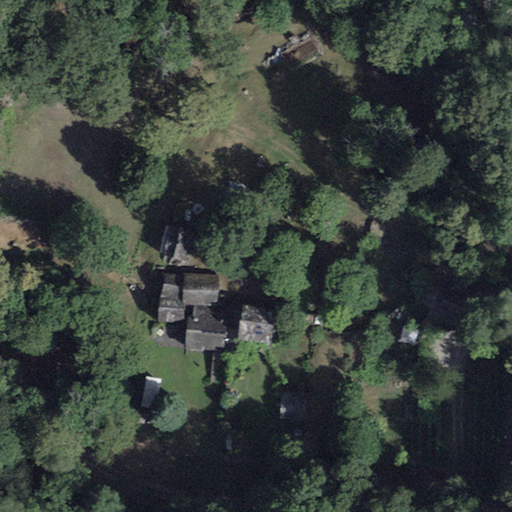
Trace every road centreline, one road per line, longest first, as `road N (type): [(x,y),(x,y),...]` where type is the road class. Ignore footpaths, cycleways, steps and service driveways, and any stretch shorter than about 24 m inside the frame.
road 1 (track): [(511,307),(490,322),(435,420),(417,511)]
road 2 (track): [(130,511),(0,385)]
road 3 (unclassified): [(511,383),(498,511)]
